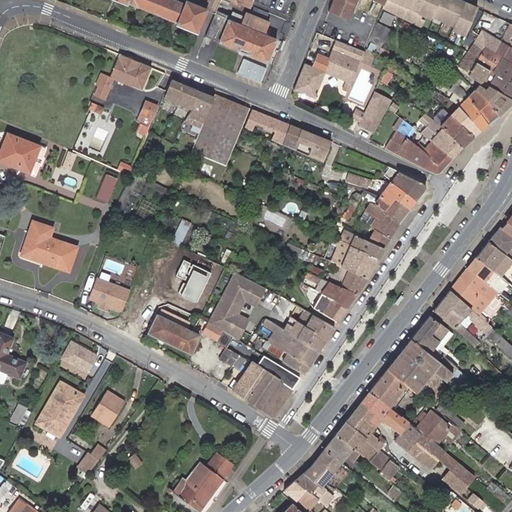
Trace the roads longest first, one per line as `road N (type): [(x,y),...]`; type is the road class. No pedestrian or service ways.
road 1 (secondary): [(511,174),(296,449)]
road 2 (residential): [(0,288),(87,321),(270,429)]
road 3 (residential): [(441,184),(270,429)]
road 4 (residential): [(14,6),(47,7),(276,100)]
road 5 (residential): [(276,100),(441,184)]
